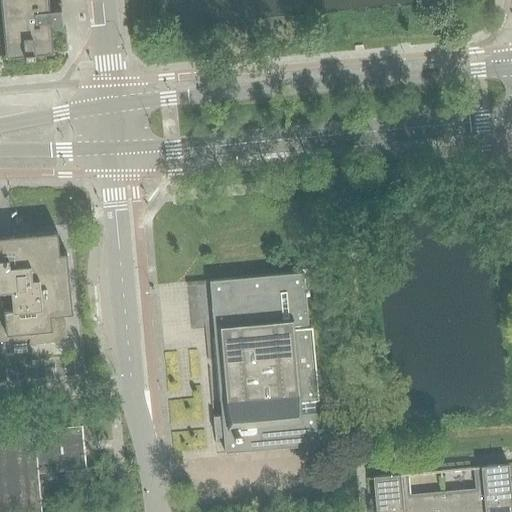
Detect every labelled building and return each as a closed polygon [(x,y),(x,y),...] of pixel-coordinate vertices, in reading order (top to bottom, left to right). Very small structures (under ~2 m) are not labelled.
[(61,3),(47,4),(46,0),(0,0),(0,5),(5,54),(52,50),(49,20),(50,20),(50,21),(51,22),(51,23),(52,24),(53,25),(55,25),(56,25),(57,25),(58,24),(59,24),(60,23),(61,21),(61,20),(61,19),(62,19),(61,3)] [(64,314),(72,313),(66,253),(59,254),(57,231),(0,236),(0,290),(3,291),(5,311),(0,310),(0,337),(0,340),(29,337),(30,344),(67,341),(64,314)] [(223,453),(318,444),(313,395),(293,397),(286,326),(307,324),(302,272),(207,280),(223,453)] [(192,280),(193,298),(205,298),(204,280),(192,280)] [(0,511),(31,511),(41,511),(37,474),(86,469),(82,426),(33,430),(32,424),(0,427),(0,511)] [(443,506),(511,499),(511,490),(510,491),(507,465),(473,468),(474,489),(441,492),(443,506)] [(369,504),(369,511),(377,511),(443,506),(441,492),(409,495),(407,474),(372,477),(374,504),(369,504)] [(511,499),(443,506),(443,511),(511,511),(511,509),(511,499)]
